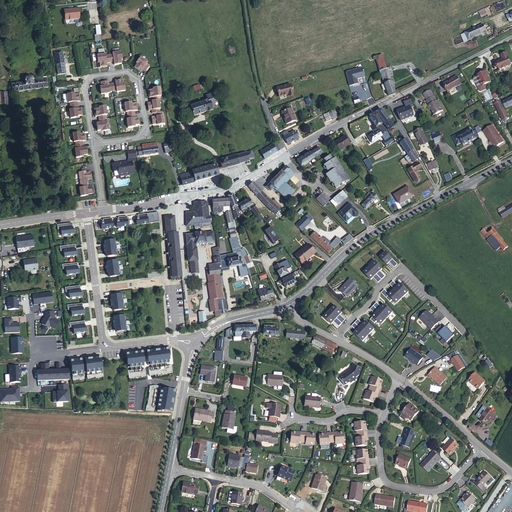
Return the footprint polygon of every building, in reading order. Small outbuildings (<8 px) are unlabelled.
[(81,9),(76,10),(76,11),(66,12),(67,21),(82,19),(81,9)] [(483,24),(464,33),(467,40),(481,33),(482,35),(487,33),(483,24)] [(62,50),(59,51),(56,51),(59,74),(65,73),(62,50)] [(123,51),(114,53),(114,55),(112,55),(107,56),(107,54),(98,56),(98,61),(100,60),(100,63),(101,67),(108,66),(108,63),(115,61),(116,65),(123,63),(122,57),(124,57),(123,51)] [(498,70),(509,65),(504,53),(499,56),(500,60),(494,63),(498,70)] [(379,57),(369,59),(370,62),(372,62),(375,72),(383,70),(379,57)] [(41,59),(43,75),(45,74),(49,74),(47,58),(41,59)] [(145,58),(140,62),(141,64),(140,65),(137,68),(142,73),(144,71),(147,73),(151,69),(149,66),(151,65),(145,58)] [(375,76),(375,78),(385,75),(383,70),(375,72),(376,75),(375,76)] [(486,83),(481,72),(472,77),(477,87),(486,83)] [(15,78),(10,79),(11,90),(47,85),(45,74),(43,75),(31,76),(30,74),(29,74),(28,73),(26,73),(25,74),(24,75),(24,76),(24,79),(16,81),(15,78)] [(59,134),(62,134),(57,87),(56,74),(51,74),(55,101),(48,102),(49,109),(55,108),(59,134)] [(383,98),(391,96),(389,88),(387,83),(385,75),(375,78),(376,80),(377,80),(383,98)] [(444,93),(457,86),(453,78),(440,85),(444,93)] [(117,83),(114,83),(115,91),(119,90),(119,92),(128,90),(127,85),(125,85),(125,83),(124,79),(117,80),(117,83)] [(103,82),(103,87),(104,89),(102,89),(103,95),(111,93),(111,91),(115,91),(114,83),(110,84),(110,81),(103,82)] [(290,82),(275,87),(278,97),(293,93),(290,82)] [(160,90),(155,90),(155,92),(153,92),(148,93),(149,100),(152,100),(153,103),(159,103),(160,103),(160,99),(161,99),(160,90)] [(190,104),(194,114),(212,108),(209,99),(214,98),(211,91),(204,94),(205,98),(190,104)] [(420,95),(424,102),(431,97),(427,91),(420,95)] [(79,95),(74,95),(72,95),(72,93),(67,94),(68,103),(70,102),(71,109),(69,110),(70,118),(75,118),(75,116),(76,116),(81,116),(80,108),(77,109),(77,102),(80,102),(79,95)] [(432,116),(441,111),(434,101),(433,101),(431,97),(423,102),(425,106),(424,107),(426,111),(428,110),(432,116)] [(505,119),(498,102),(492,105),(499,121),(505,119)] [(159,112),(159,103),(153,103),(154,105),(151,105),(147,106),(148,113),(151,112),(151,115),(152,115),(158,115),(157,112),(159,112)] [(138,105),(133,105),(131,106),(131,104),(126,104),(127,113),(129,113),(129,116),(137,116),(136,112),(139,112),(138,105)] [(99,120),(106,119),(105,116),(108,116),(107,107),(101,108),(101,109),(99,109),(95,110),(95,117),(99,117),(99,120)] [(288,108),(279,112),(283,124),(293,120),(288,108)] [(379,109),(372,112),(370,113),(384,130),(382,131),(384,134),(385,133),(384,131),(392,126),(379,109)] [(331,112),(327,113),(328,114),(320,117),(323,123),(328,120),(331,119),(334,118),(331,112)] [(159,114),(158,115),(152,115),(153,118),(150,119),(151,125),(155,125),(157,125),(157,127),(163,126),(162,117),(160,117),(159,114)] [(374,128),(378,125),(369,114),(364,117),(371,128),(372,128),(374,130),(375,130),(374,128)] [(137,119),(137,116),(129,116),(130,120),(128,120),(129,129),(134,129),(134,127),(140,126),(140,119),(137,119)] [(103,130),(103,132),(109,132),(108,122),(106,123),(106,119),(99,120),(99,123),(96,124),(97,131),(101,131),(103,130)] [(488,124),(479,131),(492,148),(501,141),(488,124)] [(384,134),(382,131),(378,125),(374,128),(375,130),(379,137),(380,136),(384,134)] [(354,144),(358,151),(379,137),(375,130),(374,130),(367,135),(359,141),(354,144)] [(418,146),(425,143),(419,130),(412,134),(418,146)] [(431,138),(437,136),(435,130),(429,133),(431,138)] [(459,144),(461,146),(474,138),(469,130),(463,134),(456,139),(459,144)] [(456,139),(463,134),(461,131),(450,139),(455,146),(459,144),(456,139)] [(285,134),(281,136),(280,137),(283,145),(295,140),(292,132),(285,134)] [(359,141),(367,135),(365,132),(357,138),(359,141)] [(83,134),(79,135),(77,135),(77,133),(72,133),(73,142),(75,142),(75,148),(73,149),(74,158),(80,157),(80,156),(81,156),(86,155),(85,148),(82,148),(81,141),(84,141),(83,134)] [(341,136),(330,143),(334,151),(346,144),(341,136)] [(409,150),(410,149),(403,139),(397,143),(404,153),(409,150)] [(271,142),(268,143),(269,145),(258,150),(262,158),(276,151),(271,142)] [(138,155),(159,153),(158,146),(143,148),(143,149),(137,150),(138,155)] [(306,155),(310,161),(319,156),(315,150),(306,155)] [(415,159),(409,150),(404,153),(401,155),(405,162),(408,159),(410,162),(415,159)] [(218,158),(220,166),(220,169),(239,164),(240,163),(245,163),(245,162),(251,161),(250,152),(244,153),(238,154),(237,153),(236,154),(218,158)] [(299,168),(310,161),(306,155),(295,162),(299,168)] [(329,161),(326,157),(320,160),(323,165),(320,166),(323,171),(326,170),(329,169),(331,171),(325,174),(324,175),(328,183),(329,182),(333,189),(337,187),(337,185),(342,182),(343,183),(347,181),(342,173),(341,174),(339,171),(340,171),(333,158),(329,161)] [(365,161),(361,164),(366,171),(370,169),(365,161)] [(435,168),(433,161),(424,165),(427,171),(435,168)] [(132,175),(131,163),(122,164),(122,163),(112,164),(112,172),(117,171),(117,176),(123,176),(123,177),(127,177),(127,176),(132,175)] [(192,177),(182,180),(184,184),(218,174),(215,165),(191,172),(192,177)] [(282,167),(261,188),(265,192),(269,189),(269,188),(272,191),(271,191),(280,200),(288,192),(280,185),(289,176),(285,172),(285,171),(282,167)] [(412,173),(410,169),(405,172),(413,184),(418,181),(412,173)] [(78,197),(83,197),(83,195),(89,195),(89,188),(85,188),(85,181),(89,181),(88,173),(84,173),(82,174),(82,172),(77,172),(78,188),(77,189),(78,197)] [(450,172),(444,174),(446,181),(452,180),(450,172)] [(250,182),(246,186),(273,213),(277,209),(250,182)] [(411,198),(405,188),(390,198),(396,207),(411,198)] [(235,199),(232,191),(227,193),(228,196),(232,207),(232,206),(236,205),(236,202),(235,199)] [(336,203),(346,196),(341,191),(332,198),(336,203)] [(289,194),(288,192),(280,200),(281,201),(289,194)] [(319,193),(314,198),(322,205),(326,202),(319,193)] [(367,199),(364,202),(359,206),(363,210),(375,200),(371,196),(370,197),(367,199)] [(252,205),(249,198),(237,205),(240,211),(252,205)] [(224,207),(223,199),(208,201),(209,214),(217,214),(218,211),(218,207),(224,207)] [(182,225),(191,224),(207,223),(207,217),(204,217),(202,202),(189,203),(190,213),(183,213),(181,213),(182,225)] [(353,211),(345,203),(334,213),(342,221),(348,215),(349,217),(350,217),(351,217),(352,217),(353,216),(354,215),(354,214),(354,213),(354,212),(353,211)] [(503,218),(511,211),(511,204),(505,209),(503,206),(497,210),(503,218)] [(260,215),(254,206),(250,209),(255,216),(253,216),(257,222),(262,218),(260,215)] [(135,225),(158,221),(157,212),(137,214),(137,218),(134,219),(135,225)] [(226,221),(225,212),(219,214),(226,239),(231,238),(227,226),(226,221)] [(301,215),(293,224),(298,229),(299,228),(302,231),(304,229),(301,226),(307,220),(301,215)] [(115,222),(116,228),(128,226),(127,216),(118,218),(118,221),(115,222)] [(111,218),(102,219),(103,223),(100,223),(101,229),(112,228),(111,218)] [(165,235),(172,235),(171,218),(162,219),(163,236),(165,235)] [(72,223),(56,225),(57,230),(60,230),(61,236),(74,234),(74,230),(73,230),(72,223)] [(269,225),(263,230),(272,243),(279,238),(269,225)] [(482,229),(478,232),(486,242),(485,243),(494,254),(499,251),(502,255),(508,250),(491,228),(485,233),(482,229)] [(312,229),(308,234),(326,251),(330,247),(328,244),(324,240),(325,238),(322,236),(321,237),(312,229)] [(32,234),(15,237),(18,254),(29,252),(28,246),(34,245),(32,234)] [(209,234),(181,236),(182,246),(192,245),(210,244),(209,234)] [(178,281),(178,278),(169,278),(165,235),(163,236),(167,282),(178,281)] [(169,278),(178,278),(174,235),(172,235),(165,235),(169,278)] [(329,242),(328,244),(330,247),(332,248),(339,241),(340,240),(339,240),(335,236),(329,242)] [(347,240),(343,236),(339,240),(340,240),(339,241),(343,245),(347,240)] [(231,238),(226,239),(230,255),(232,254),(236,253),(235,251),(233,246),(231,238)] [(105,245),(103,245),(104,253),(106,252),(106,256),(117,255),(116,249),(120,249),(119,244),(115,245),(115,239),(104,241),(105,245)] [(299,264),(314,253),(307,244),(292,255),(299,264)] [(75,245),(59,247),(60,252),(63,251),(64,257),(77,255),(77,251),(76,252),(75,245)] [(192,245),(182,246),(183,262),(186,262),(193,261),(192,245)] [(217,263),(214,249),(209,251),(211,265),(213,271),(216,271),(219,270),(217,263)] [(385,250),(378,256),(386,264),(389,262),(394,267),(397,264),(385,250)] [(219,270),(241,265),(238,257),(233,258),(222,261),(222,262),(217,263),(219,270)] [(27,260),(23,261),(25,271),(26,272),(30,271),(37,269),(35,259),(29,260),(29,261),(28,261),(27,260)] [(376,259),(375,260),(381,267),(385,264),(381,260),(379,262),(376,259)] [(107,265),(105,266),(106,273),(108,273),(109,277),(119,276),(118,270),(122,269),(122,265),(118,266),(117,260),(107,261),(107,265)] [(375,260),(369,266),(381,280),(385,276),(380,271),(383,269),(375,260)] [(282,269),(280,265),(278,266),(276,261),(269,264),(275,277),(283,273),(282,269)] [(77,263),(62,265),(62,270),(66,269),(66,275),(80,273),(79,269),(78,269),(77,263)] [(213,271),(211,265),(206,266),(207,272),(206,272),(207,277),(211,276),(216,275),(220,299),(215,300),(217,312),(216,312),(217,315),(220,314),(219,306),(223,305),(216,271),(213,271)] [(369,266),(362,272),(370,280),(373,278),(378,283),(381,280),(369,266)] [(207,277),(206,272),(203,272),(206,285),(207,285),(212,284),(211,276),(207,277)] [(277,278),(274,280),(276,283),(278,282),(281,287),(290,282),(288,276),(290,275),(288,272),(277,278)] [(210,313),(212,313),(216,312),(217,312),(215,300),(220,299),(216,275),(211,276),(212,284),(207,285),(207,290),(209,300),(208,301),(210,313)] [(340,291),(347,297),(358,286),(351,279),(340,291)] [(394,281),(390,284),(395,290),(402,298),(409,293),(401,284),(398,287),(394,281)] [(80,286),(65,288),(65,293),(68,293),(69,299),(82,297),(82,293),(81,293),(80,286)] [(257,302),(271,298),(268,290),(265,291),(264,288),(261,289),(260,287),(256,288),(257,290),(255,290),(256,294),(254,295),(257,302)] [(385,289),(381,292),(390,302),(393,299),(397,303),(402,298),(395,290),(389,295),(385,289)] [(48,293),(29,295),(30,305),(34,305),(34,304),(36,304),(50,303),(48,293)] [(503,302),(506,300),(500,293),(497,296),(503,302)] [(112,299),(110,299),(111,307),(113,307),(113,310),(123,309),(123,304),(127,303),(126,299),(122,299),(121,294),(111,295),(112,299)] [(5,299),(6,310),(16,310),(15,303),(18,303),(18,299),(5,299)] [(82,303),(67,305),(68,310),(71,310),(71,316),(85,314),(84,310),(83,310),(82,303)] [(377,303),(374,306),(387,319),(393,313),(385,305),(382,308),(377,303)] [(342,312),(334,304),(328,310),(342,323),(345,319),(340,314),(342,312)] [(374,306),(370,309),(375,315),(370,320),(374,324),(378,320),(382,324),(387,319),(374,306)] [(328,310),(322,316),(331,324),(333,321),(338,326),(342,323),(328,310)] [(427,311),(420,317),(431,329),(440,322),(437,319),(436,319),(428,311),(427,311)] [(50,312),(41,313),(41,318),(41,319),(40,319),(38,323),(39,325),(45,329),(46,327),(51,329),(56,321),(51,319),(50,312)] [(115,321),(113,321),(114,329),(116,329),(116,332),(127,331),(126,325),(130,325),(129,321),(125,321),(124,316),(114,317),(115,321)] [(358,319),(355,323),(368,336),(374,330),(366,322),(363,324),(358,319)] [(2,321),(3,333),(17,332),(16,324),(11,324),(11,325),(10,325),(9,320),(2,321)] [(84,321),(69,323),(69,328),(72,328),(73,334),(86,332),(86,328),(85,328),(84,321)] [(355,323),(352,326),(357,331),(354,334),(362,342),(368,336),(355,323)] [(441,326),(436,331),(446,343),(454,336),(446,327),(444,329),(441,326)] [(278,337),(279,330),(259,328),(259,335),(278,337)] [(303,335),(303,333),(288,332),(287,338),(288,338),(288,340),(297,341),(297,339),(302,340),(302,339),(302,336),(303,335)] [(20,338),(8,339),(9,355),(19,354),(21,353),(21,350),(19,349),(19,343),(20,343),(20,338)] [(316,340),(313,339),(310,345),(329,354),(333,346),(317,338),(316,340)] [(146,352),(147,365),(169,362),(168,349),(146,352)] [(424,358),(411,349),(405,357),(418,366),(424,358)] [(432,350),(427,355),(434,361),(435,361),(439,359),(442,357),(432,350)] [(125,355),(127,368),(143,366),(142,352),(125,355)] [(459,354),(457,356),(465,367),(467,366),(459,354)] [(451,360),(458,371),(465,367),(457,356),(451,360)] [(84,359),(86,379),(90,379),(90,378),(95,377),(95,378),(102,377),(100,357),(84,359)] [(69,361),(72,381),(76,381),(75,380),(79,379),(80,380),(83,380),(81,360),(69,361)] [(147,369),(148,376),(152,376),(152,375),(161,374),(161,375),(171,373),(170,366),(147,369)] [(202,376),(201,382),(209,383),(212,368),(197,366),(196,375),(202,376)] [(347,370),(346,371),(335,379),(340,386),(351,378),(354,376),(358,370),(349,366),(347,370)] [(436,367),(428,375),(439,386),(447,378),(436,367)] [(18,368),(6,368),(7,384),(17,383),(17,377),(17,372),(18,372),(18,368)] [(127,371),(128,379),(133,378),(132,378),(140,377),(145,377),(144,369),(127,371)] [(475,374),(468,381),(478,390),(485,383),(475,374)] [(230,375),(228,384),(242,387),(244,378),(230,375)] [(263,385),(278,387),(279,377),(264,376),(263,385)] [(375,391),(377,387),(378,383),(368,378),(365,387),(366,387),(365,390),(375,394),(376,391),(375,391)] [(143,410),(151,410),(157,386),(148,385),(147,392),(148,392),(145,405),(144,405),(143,410)] [(16,387),(8,387),(9,390),(0,390),(0,400),(2,400),(2,403),(16,402),(15,394),(17,394),(16,387)] [(160,388),(155,410),(168,411),(173,389),(160,388)] [(369,404),(371,400),(373,397),(374,397),(375,394),(365,390),(364,393),(363,392),(360,400),(369,404)] [(315,408),(316,399),(301,397),(300,407),(308,408),(308,407),(315,408)] [(263,417),(274,419),(275,415),(273,414),(275,406),(263,404),(262,409),(265,410),(263,417)] [(406,405),(399,413),(408,421),(416,413),(412,409),(411,410),(406,405)] [(487,408),(484,406),(476,416),(480,418),(487,408)] [(495,414),(487,408),(480,418),(487,424),(495,414)] [(208,413),(203,412),(190,409),(190,412),(189,414),(188,419),(189,419),(196,421),(205,423),(208,413)] [(221,411),(217,428),(228,430),(232,413),(221,411)] [(360,429),(360,426),(359,421),(348,421),(348,430),(350,430),(350,434),(354,433),(362,433),(361,429),(360,429)] [(411,433),(401,429),(399,432),(400,433),(395,445),(405,449),(411,433)] [(271,445),(272,436),(266,435),(266,433),(252,432),(251,441),(265,443),(265,444),(271,445)] [(293,444),(296,445),(298,434),(294,433),(294,434),(286,434),(285,444),(293,445),(293,444)] [(337,434),(332,435),(328,435),(328,433),(325,434),(325,444),(329,444),(329,446),(338,445),(337,434)] [(360,445),(360,440),(360,437),(362,437),(362,433),(354,433),(350,434),(351,437),(349,437),(350,446),(360,445)] [(309,436),(304,435),(301,435),(301,434),(298,434),(296,445),(300,445),(300,446),(308,447),(309,436)] [(322,435),(318,436),(312,436),(313,447),(322,446),(322,445),(325,444),(325,434),(321,434),(322,435)] [(201,441),(191,438),(189,445),(200,447),(201,441)] [(437,449),(444,456),(449,450),(450,451),(454,447),(446,440),(437,449)] [(187,459),(197,461),(199,452),(200,447),(189,445),(187,459)] [(351,459),(352,463),(363,462),(363,459),(361,459),(361,450),(350,451),(350,459),(351,459)] [(233,468),(238,469),(240,459),(236,458),(236,457),(225,455),(222,467),(233,469),(233,468)] [(397,469),(401,471),(405,460),(394,455),(390,465),(398,468),(397,469)] [(422,473),(430,465),(424,458),(415,466),(422,473)] [(240,459),(238,469),(242,469),(241,472),(252,474),(254,466),(243,464),(244,459),(240,459)] [(362,475),(362,470),(362,466),(363,466),(363,462),(352,463),(352,466),(351,466),(351,476),(362,475)] [(277,467),(273,478),(285,483),(289,472),(277,467)] [(473,482),(470,485),(476,490),(479,487),(478,487),(486,478),(480,472),(472,481),(473,482)] [(318,492),(323,478),(313,474),(308,487),(318,492)] [(351,503),(355,490),(356,486),(346,482),(340,499),(351,503)] [(190,497),(193,487),(177,484),(174,494),(190,497)] [(470,500),(462,493),(459,495),(460,496),(455,501),(462,508),(470,500)] [(228,494),(227,494),(226,505),(225,506),(235,507),(238,496),(228,494)] [(388,508),(390,499),(371,495),(369,504),(388,508)] [(415,511),(417,505),(405,503),(403,511),(415,511)]
